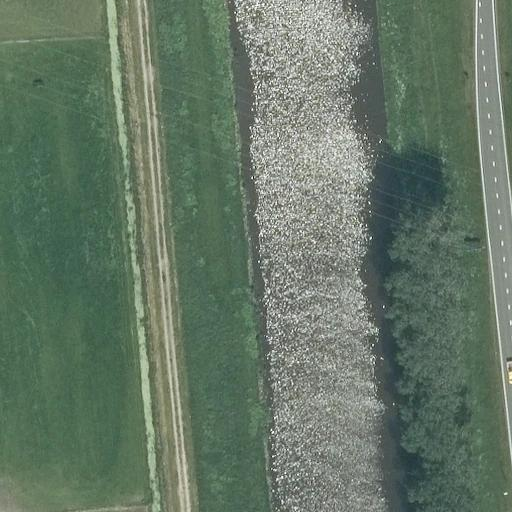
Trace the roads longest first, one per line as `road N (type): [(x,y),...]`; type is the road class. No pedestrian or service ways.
road 1 (trunk): [(485,0),(511,339)]
road 2 (track): [(162,290),(137,0)]
